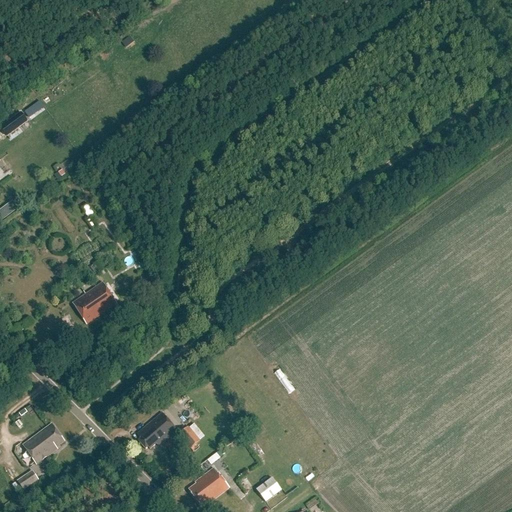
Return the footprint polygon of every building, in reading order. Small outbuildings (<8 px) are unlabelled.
[(44,107),(40,101),(25,112),(29,118),(44,107)] [(21,113),(0,128),(7,137),(27,122),(21,113)] [(66,174),(79,166),(73,156),(53,168),(56,172),(63,169),(66,174)] [(17,208),(12,202),(5,208),(10,214),(17,208)] [(87,204),(81,208),(88,217),(93,214),(87,204)] [(99,261),(93,265),(99,273),(105,269),(99,261)] [(77,281),(72,285),(76,291),(82,288),(77,281)] [(72,304),(87,325),(117,304),(103,283),(72,304)] [(159,447),(178,431),(162,413),(137,435),(141,439),(138,441),(145,450),(148,448),(150,450),(156,444),(159,447)] [(178,436),(190,449),(191,449),(195,453),(203,446),(199,442),(205,437),(193,423),(178,436)] [(56,448),(64,442),(51,425),(23,446),(37,465),(58,450),(56,448)] [(165,447),(169,451),(174,448),(170,443),(165,447)] [(220,453),(208,458),(210,463),(222,458),(220,453)] [(229,489),(214,469),(195,483),(196,484),(189,490),(203,508),(229,489)] [(39,480),(32,471),(17,482),(23,491),(39,480)] [(282,491),(272,478),(256,490),(266,503),(282,491)]
